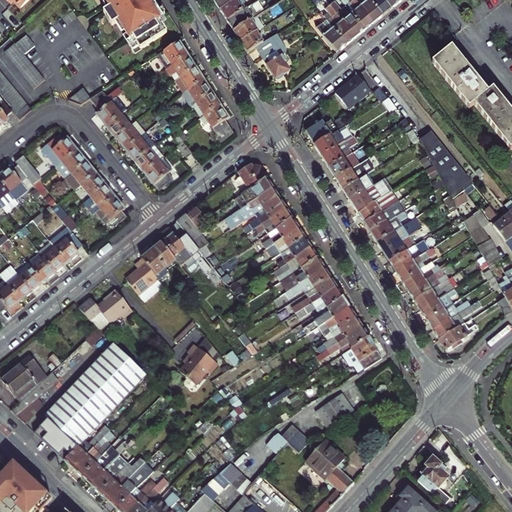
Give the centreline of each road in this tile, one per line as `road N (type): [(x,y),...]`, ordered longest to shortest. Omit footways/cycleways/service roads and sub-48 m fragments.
road 1 (tertiary): [(446,400),(268,126)]
road 2 (residential): [(0,152),(52,112),(69,114),(155,218)]
road 3 (residential): [(155,218),(0,343)]
road 4 (residential): [(422,0),(268,126)]
road 5 (tertiary): [(268,126),(186,0)]
road 6 (tertiary): [(347,511),(446,400)]
road 7 (residential): [(268,126),(155,218)]
